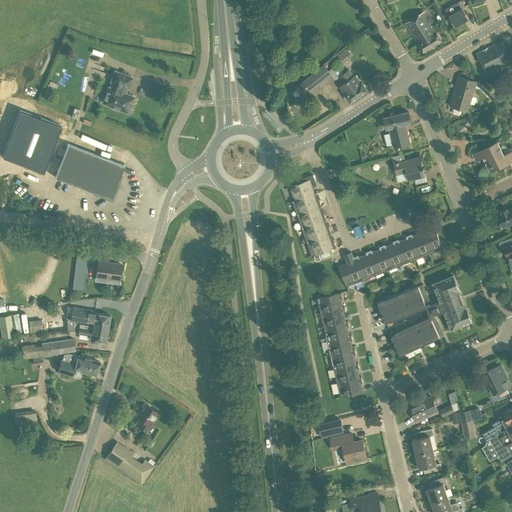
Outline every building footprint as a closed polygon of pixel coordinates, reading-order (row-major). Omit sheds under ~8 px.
[(450,0),(444,0),(441,3),(446,9),(453,3),(450,0)] [(455,26),(469,18),(462,6),(464,5),(461,1),(446,9),(449,16),(455,26)] [(436,32),(423,12),(406,23),(418,43),(423,51),(441,40),(436,32)] [(501,69),(500,66),(511,60),(502,41),(477,54),(487,73),(497,68),(498,70),(501,69)] [(350,53),(346,48),(338,55),(342,60),(350,53)] [(316,71),(324,81),(332,74),(323,64),(316,71)] [(354,77),(349,70),(339,77),(344,84),(340,86),(346,94),(345,95),(350,102),(367,90),(362,83),(361,83),(355,75),(354,77)] [(129,88),(133,78),(115,71),(103,103),(113,107),(113,109),(118,111),(119,109),(128,113),(134,97),(125,94),(127,88),(129,88)] [(467,110),(476,82),(459,77),(454,91),(456,91),(452,106),(455,107),(453,112),(459,113),(460,108),(467,110)] [(498,104),(503,100),(498,96),(500,94),(485,80),(479,87),(493,101),(494,100),(498,104)] [(302,82),(296,87),(303,95),(309,90),(302,82)] [(61,126),(20,110),(2,156),(43,172),(61,126)] [(410,144),(405,124),(411,122),(409,112),(384,118),(387,128),(389,128),(395,148),(400,147),(400,146),(410,144)] [(511,151),(504,155),(497,142),(473,154),(476,161),(488,155),(492,165),(488,167),(490,171),(511,160),(511,151)] [(111,200),(124,166),(67,144),(54,178),(111,200)] [(405,160),(404,154),(392,157),(393,163),(396,174),(406,172),(408,180),(411,179),(411,180),(413,179),(413,178),(425,175),(420,156),(405,160)] [(314,193),(312,186),(310,187),(308,184),(316,181),(313,174),(302,178),(303,182),(290,186),(295,199),(295,200),(314,193)] [(297,215),(322,206),(317,192),(314,193),(295,200),(295,199),(292,201),(297,215)] [(302,228),(327,220),(322,206),(297,215),(302,228)] [(511,207),(507,209),(507,208),(501,210),(503,215),(499,216),(501,221),(499,222),(502,228),(511,223),(511,207)] [(307,242),(331,234),(327,220),(302,228),(307,242)] [(420,233),(428,254),(443,248),(435,227),(426,231),(425,228),(419,231),(420,233)] [(415,260),(428,254),(420,233),(412,236),(412,234),(406,236),(407,238),(406,238),(415,260)] [(331,234),(307,242),(311,256),(336,247),(331,234)] [(511,237),(503,241),(500,242),(499,243),(499,244),(500,245),(500,246),(501,246),(501,245),(504,246),(504,247),(505,248),(504,250),(505,253),(507,254),(511,265),(511,266),(511,269),(511,237)] [(401,265),(415,260),(406,238),(399,241),(398,239),(392,241),(393,243),(393,244),(401,265)] [(388,270),(401,265),(393,244),(386,246),(385,244),(379,247),(380,249),(379,249),(388,270)] [(374,276),(388,270),(379,249),(372,252),(371,250),(366,252),(366,254),(374,276)] [(347,287),(361,281),(349,252),(344,255),(348,265),(344,266),(343,264),(339,266),(347,287)] [(374,276),(366,254),(359,257),(358,255),(353,257),(351,252),(349,252),(361,281),(374,276)] [(88,254),(77,253),(75,262),(86,263),(88,254)] [(120,280),(122,265),(97,261),(95,277),(120,280)] [(85,272),(74,271),(73,280),(84,282),(85,272)] [(465,307),(458,289),(459,289),(453,275),(433,283),(440,302),(431,305),(430,303),(423,284),(412,288),(412,289),(405,291),(398,294),(384,300),(384,299),(377,302),(385,321),(425,305),(431,319),(391,337),(400,355),(406,352),(405,351),(419,344),(420,346),(426,343),(426,341),(432,338),(433,340),(444,335),(435,316),(435,317),(434,315),(444,311),(451,329),(471,321),(466,307),(465,307)] [(343,307),(341,298),(343,298),(341,292),(317,298),(320,312),(343,307)] [(346,321),(344,312),(346,312),(345,306),(343,307),(320,312),(323,326),(346,321)] [(91,327),(109,330),(111,317),(93,314),(93,312),(66,308),(65,318),(44,320),(45,332),(74,329),(75,323),(91,326),(91,327)] [(0,330),(1,338),(14,336),(14,335),(20,334),(19,331),(21,331),(18,313),(0,316),(0,330)] [(350,335),(350,334),(348,326),(349,326),(348,320),(346,321),(323,326),(327,340),(350,335)] [(109,330),(91,327),(91,328),(79,326),(78,335),(90,337),(90,340),(106,343),(109,330)] [(353,349),(353,348),(351,340),(353,340),(351,334),(350,334),(350,335),(327,340),(330,355),(334,354),(353,349)] [(75,351),(73,338),(41,343),(41,345),(34,346),(34,344),(21,346),(23,359),(75,351)] [(356,363),(354,354),(356,354),(355,348),(353,348),(353,349),(334,354),(330,355),(334,369),(338,368),(356,363)] [(99,362),(68,353),(64,354),(62,360),(61,360),(58,370),(72,374),(74,368),(96,374),(99,362)] [(33,365),(42,364),(41,357),(32,358),(33,365)] [(360,378),(359,377),(358,369),(360,368),(358,362),(356,363),(338,368),(334,369),(337,383),(341,382),(360,378)] [(508,393),(506,388),(509,386),(503,373),(505,372),(501,364),(483,373),(493,394),(497,392),(500,397),(508,393)] [(341,382),(337,383),(340,397),(366,391),(364,384),(361,385),(361,382),(363,382),(361,376),(359,377),(360,378),(341,382)] [(21,389),(23,400),(31,398),(28,388),(21,389)] [(416,421),(438,411),(431,396),(409,406),(416,421)] [(139,418),(134,425),(146,432),(148,428),(153,421),(151,419),(156,411),(145,404),(141,410),(140,409),(135,416),(139,418)] [(442,417),(454,411),(451,405),(439,410),(442,417)] [(472,419),(483,415),(480,407),(451,413),(453,424),(461,422),(472,419)] [(511,407),(504,412),(505,414),(498,418),(499,419),(492,423),(494,426),(482,433),(487,441),(490,440),(501,461),(511,454),(511,407)] [(25,422),(36,420),(35,410),(24,411),(25,422)] [(335,434),(334,430),(343,428),(341,419),(318,424),(321,437),(335,434)] [(476,437),(472,419),(461,422),(464,439),(476,437)] [(416,453),(433,450),(430,436),(434,435),(433,428),(419,431),(421,437),(413,439),(416,453)] [(354,441),(352,433),(331,438),(333,450),(343,447),(347,463),(367,459),(362,439),(354,441)] [(116,444),(105,459),(121,470),(131,457),(132,455),(116,444)] [(433,450),(416,453),(419,468),(427,466),(428,472),(442,469),(440,462),(436,463),(433,450)] [(145,459),(142,464),(150,470),(153,465),(152,465),(147,461),(145,459)] [(432,503),(448,497),(443,484),(447,482),(445,476),(432,481),(434,487),(427,489),(432,503)] [(367,505),(365,496),(350,499),(353,510),(360,509),(360,511),(381,511),(379,503),(367,505)] [(448,497),(432,503),(434,511),(463,511),(462,507),(460,508),(457,502),(450,504),(448,497)] [(330,511),(329,501),(319,503),(320,511),(330,511)]
